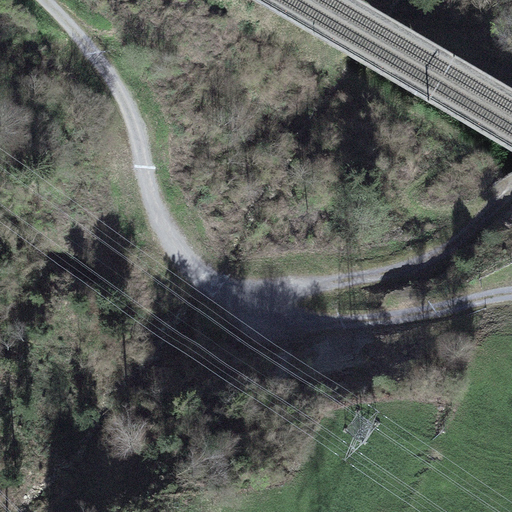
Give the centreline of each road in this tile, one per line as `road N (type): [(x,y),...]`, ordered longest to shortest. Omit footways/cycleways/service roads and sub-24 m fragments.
road 1 (track): [(511,292),(338,329),(164,250),(96,48),(40,0)]
road 2 (track): [(275,306),(427,250),(511,190)]
